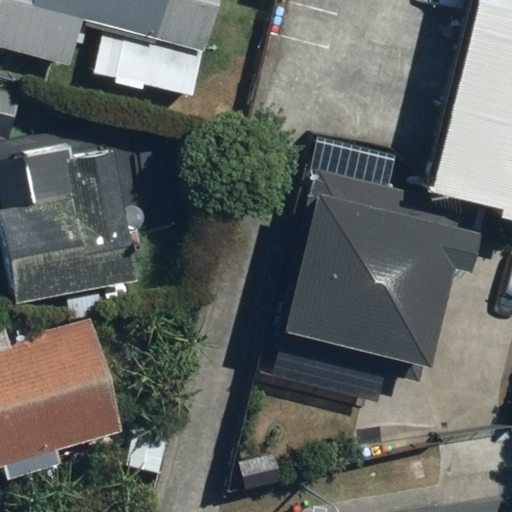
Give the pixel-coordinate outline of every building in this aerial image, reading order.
[(0,0),(0,51),(60,66),(70,23),(115,34),(104,77),(183,97),(206,0),(0,0)] [(511,0),(452,0),(405,198),(459,211),(511,223),(511,0)] [(0,138),(11,96),(0,93),(0,138)] [(0,153),(0,305),(124,284),(101,153),(67,159),(64,142),(0,153)] [(418,379),(459,211),(405,198),(304,173),(263,341),(418,379)] [(0,478),(46,466),(42,452),(108,433),(79,321),(0,341),(0,478)] [(167,421),(131,413),(119,468),(155,476),(167,421)]
